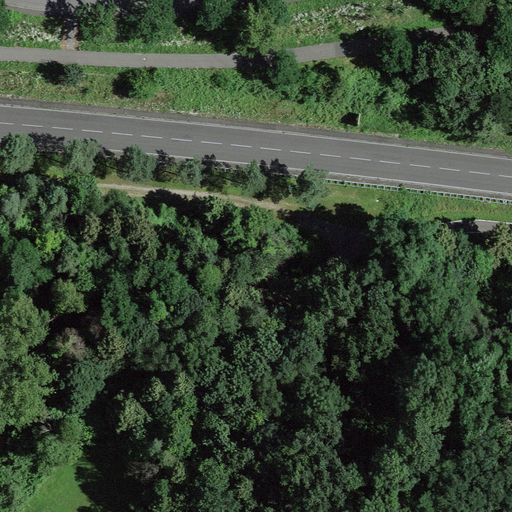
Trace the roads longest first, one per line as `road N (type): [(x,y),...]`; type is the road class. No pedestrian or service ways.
road 1 (primary): [(0,122),(511,175)]
road 2 (track): [(355,241),(251,202),(0,178)]
